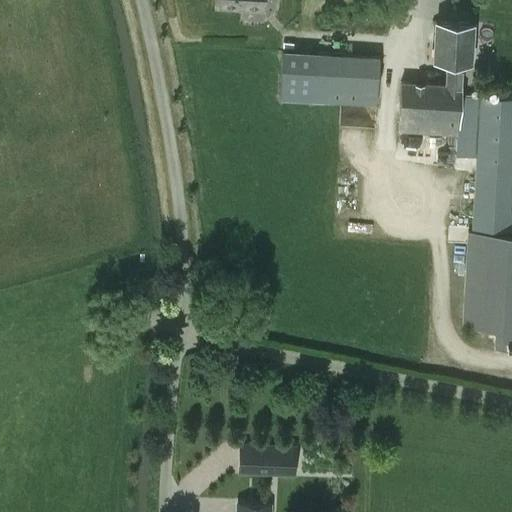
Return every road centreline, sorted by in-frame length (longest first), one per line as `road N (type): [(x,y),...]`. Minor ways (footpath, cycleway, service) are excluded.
road 1 (residential): [(163,511),(181,323),(180,231),(140,0)]
road 2 (unknown): [(177,350),(511,405)]
